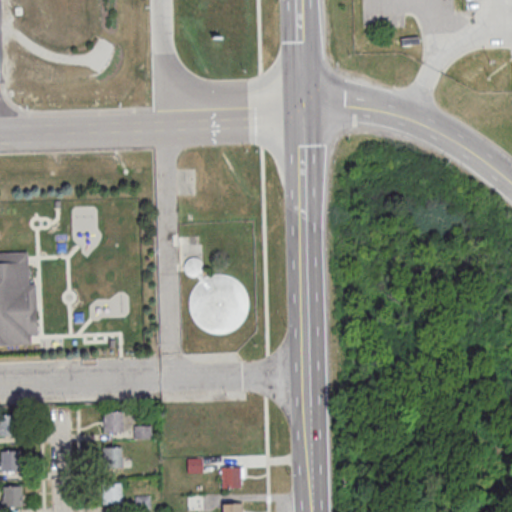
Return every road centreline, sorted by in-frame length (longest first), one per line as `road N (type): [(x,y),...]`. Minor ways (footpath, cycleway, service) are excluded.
road 1 (secondary): [(309,511),(303,213)]
road 2 (secondary): [(301,101),(396,113),(511,184)]
